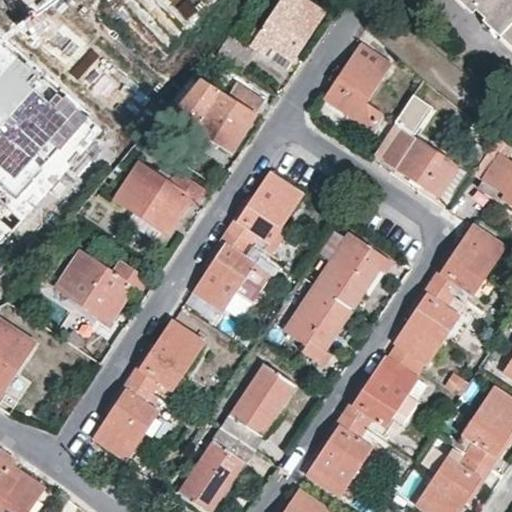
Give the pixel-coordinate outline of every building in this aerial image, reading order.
[(272,44),(295,59),(326,13),(306,0),(282,0),(253,44),(266,53),(272,44)] [(511,0),(467,0),(511,41),(511,0)] [(218,55),(245,73),(258,54),(231,35),(218,55)] [(369,104),(395,64),(363,43),(325,99),(373,131),(385,114),(369,104)] [(0,183),(16,197),(85,120),(0,44),(0,183)] [(272,44),(266,53),(289,68),(295,59),(272,44)] [(209,58),(161,115),(166,119),(172,117),(205,141),(203,144),(211,150),(218,142),(231,151),(266,99),(231,75),(221,90),(203,78),(214,61),(209,58)] [(373,157),(406,179),(439,201),(461,169),(413,137),(433,109),(414,96),(373,157)] [(511,161),(509,160),(511,155),(511,141),(502,135),(475,176),(505,197),(502,201),(511,207),(511,161)] [(197,204),(206,192),(180,174),(172,187),(169,185),(158,177),(140,165),(118,200),(137,212),(160,227),(169,233),(191,201),(197,204)] [(461,169),(439,201),(447,205),(467,174),(461,169)] [(158,177),(169,185),(174,177),(163,170),(158,177)] [(231,232),(264,254),(302,198),(272,177),(256,201),(253,199),(231,232)] [(160,227),(137,212),(131,221),(154,237),(160,227)] [(466,307),(505,250),(473,229),(472,230),(464,243),(458,251),(456,250),(432,284),(466,307)] [(269,277),(255,267),(264,254),(231,232),(205,269),(209,272),(195,292),(225,312),(244,284),(257,293),(269,277)] [(393,262),(354,237),(319,289),(352,311),(364,294),(360,292),(376,268),(385,274),(393,262)] [(138,293),(146,281),(122,265),(115,276),(82,254),(59,288),(110,322),(132,289),(138,293)] [(428,364),(466,307),(432,284),(408,320),(411,322),(404,333),(397,344),(428,364)] [(352,311),(319,289),(286,338),(306,350),(302,356),(323,368),(332,356),(322,349),(338,325),(341,327),(352,311)] [(0,318),(0,394),(2,396),(37,344),(0,318)] [(203,343),(174,324),(159,346),(156,345),(132,380),(154,395),(162,384),(172,391),(203,343)] [(93,340),(79,330),(70,342),(84,352),(93,340)] [(422,373),(428,364),(397,344),(391,353),(422,373)] [(417,381),(422,373),(391,353),(385,361),(417,381)] [(403,425),(428,388),(417,381),(385,361),(373,380),(370,384),(368,382),(344,417),(378,439),(392,418),(403,425)] [(297,389),(264,368),(221,431),(254,453),(297,389)] [(165,402),(154,395),(132,380),(107,416),(111,419),(97,440),(127,460),(165,402)] [(511,430),(511,399),(496,389),(457,447),(492,469),(510,442),(506,440),(511,430)] [(373,446),(378,439),(344,417),(319,453),(322,456),(315,467),(309,477),(339,497),(373,446)] [(214,511),(254,453),(221,431),(179,494),(206,511),(214,511)] [(492,469),(457,447),(419,505),(428,511),(457,511),(469,495),(473,497),(492,469)] [(27,511),(43,491),(9,468),(13,461),(0,452),(0,511),(27,511)] [(393,500),(406,508),(413,496),(401,488),(393,500)] [(325,511),(298,493),(286,511),(285,511),(325,511)]
